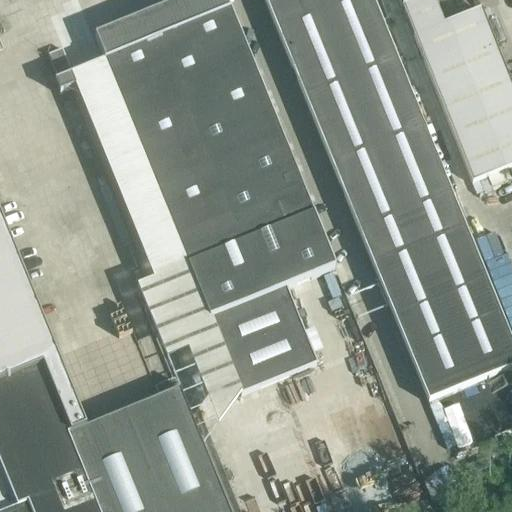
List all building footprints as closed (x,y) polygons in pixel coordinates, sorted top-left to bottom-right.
[(224,0),(188,0),(94,39),(241,398),(317,368),(286,292),(335,272),(331,264),(333,263),(324,240),(322,240),(224,0)] [(263,0),(428,405),(511,370),(511,345),(371,0),(263,0)] [(433,0),(397,0),(473,185),(511,169),(511,88),(482,12),(445,27),(433,0)] [(77,89),(62,51),(48,57),(63,94),(77,89)] [(0,511),(227,511),(175,383),(155,391),(160,402),(85,432),(0,218),(0,511)] [(339,295),(337,292),(334,289),(330,287),(326,285),(322,285),(318,285),(314,286),(310,288),(307,290),(304,293),(302,297),(301,301),(300,305),(300,309),(301,313),(303,317),(305,320),(308,323),(311,325),(315,327),(319,328),(323,328),(327,327),(331,326),(334,323),(337,321),(339,318),(341,314),(342,310),(343,306),(342,302),(341,298),(339,295)]
